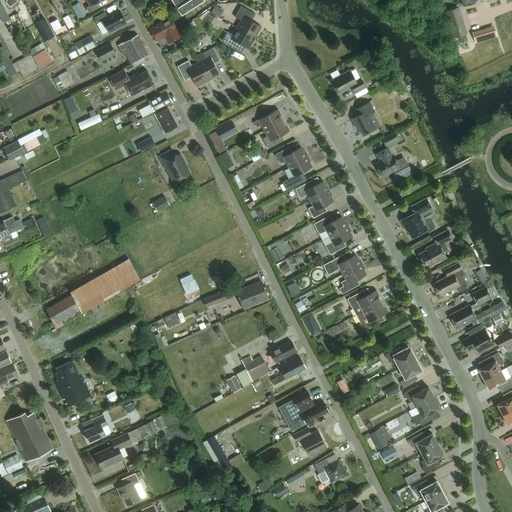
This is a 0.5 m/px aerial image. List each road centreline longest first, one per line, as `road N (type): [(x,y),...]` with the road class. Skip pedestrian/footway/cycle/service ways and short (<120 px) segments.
road 1 (residential): [(486,511),(474,403),(290,58)]
road 2 (residential): [(390,511),(189,114)]
road 3 (residential): [(98,511),(0,291)]
road 4 (residential): [(189,114),(127,0)]
